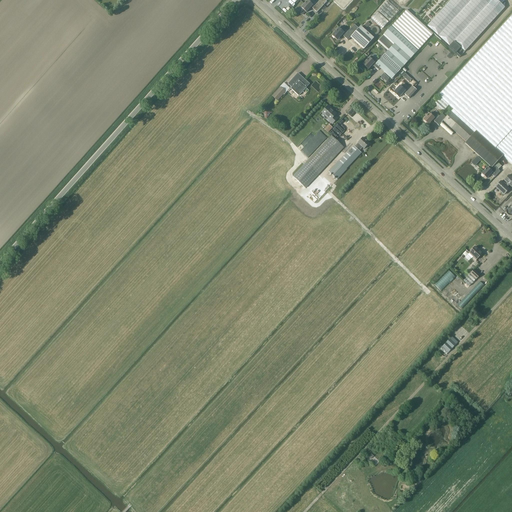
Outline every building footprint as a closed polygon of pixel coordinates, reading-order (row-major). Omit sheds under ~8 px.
[(317,12),(327,1),(325,0),(320,0),(315,6),(308,0),(301,7),(307,12),(312,7),(313,8),(317,12)] [(496,0),(450,0),(427,26),(449,46),(448,48),(455,54),(461,48),(465,52),(505,8),(497,0),(496,0)] [(399,11),(387,1),(378,11),(390,21),(399,11)] [(406,11),(390,29),(416,53),(433,34),(414,17),(407,10),(406,11)] [(339,28),(332,35),(338,40),(343,35),(344,36),(348,40),(351,38),(364,50),(374,39),(361,27),(359,29),(355,25),(348,32),(346,30),(344,30),(343,32),(339,28)] [(390,29),(383,36),(410,60),(416,53),(390,29)] [(369,58),(363,64),(368,69),(373,64),(374,66),(378,70),(380,68),(392,79),(410,60),(383,36),(378,42),(381,45),(388,51),(382,58),(376,64),(373,61),(375,60),(375,58),(373,56),(371,56),(369,58)] [(418,73),(426,82),(429,78),(422,70),(418,73)] [(410,82),(412,79),(405,72),(402,75),(410,82)] [(306,87),(309,84),(300,76),(295,81),(293,79),(288,84),(292,88),(291,89),(299,96),(306,88),(306,87)] [(379,79),(375,83),(380,88),(384,84),(379,79)] [(405,94),(409,98),(417,90),(412,86),(407,92),(400,86),(394,92),(399,97),(404,92),(405,94)] [(285,92),(280,88),(272,97),(277,101),(285,92)] [(439,98),(435,103),(444,111),(448,106),(439,98)] [(332,124),(337,119),(334,116),(336,114),(333,111),(333,112),(330,110),(331,109),(328,106),(322,113),(330,120),(329,121),(332,124)] [(273,113),(270,110),(269,112),(268,111),(269,110),(266,107),(261,114),(267,119),(273,113)] [(428,125),(435,118),(432,115),(432,116),(429,113),(423,120),(428,125)] [(346,126),(353,134),(358,130),(345,115),(336,123),(338,126),(339,125),(342,129),(346,126)] [(316,135),(322,140),(326,137),(320,131),(316,135)] [(331,136),(293,177),(305,188),(313,180),(343,148),(331,136)] [(364,149),(369,144),(363,137),(358,143),(355,147),(354,146),(339,162),(338,162),(329,172),(337,179),(347,169),(346,169),(361,153),(359,151),(362,147),(364,149)] [(477,155),(472,162),(475,165),(481,159),(477,155)] [(500,171),(498,170),(493,165),(491,168),(490,169),(487,167),(481,174),(486,179),(491,174),(495,177),(500,171)] [(501,181),(496,187),(504,195),(509,189),(507,187),(509,185),(511,187),(511,186),(511,178),(509,176),(504,180),(507,183),(505,185),(501,181)] [(476,260),(482,254),(475,247),(469,253),(476,260)] [(435,284),(441,290),(455,276),(449,270),(435,284)] [(476,279),(480,276),(474,270),(470,274),(476,279)] [(470,274),(463,281),(469,287),(476,279),(470,274)] [(480,281),(458,304),(462,308),(484,284),(480,281)] [(439,347),(447,355),(458,343),(452,337),(442,347),(441,345),(439,347)] [(372,453),(368,458),(376,465),(380,460),(372,453)]
